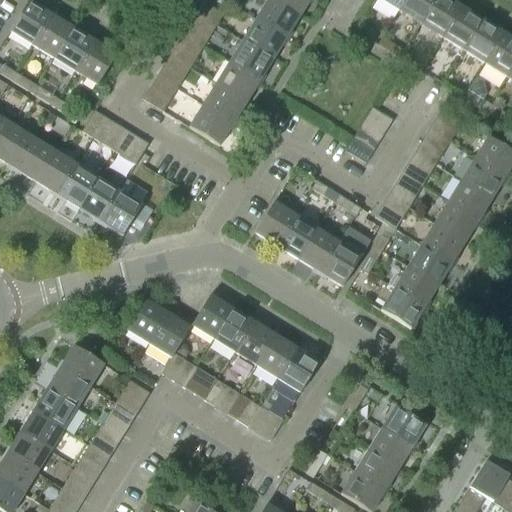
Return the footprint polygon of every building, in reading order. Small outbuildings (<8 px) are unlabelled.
[(268,0),(266,0),(254,21),(284,39),(298,18),(268,0)] [(268,0),(298,18),(308,0),(268,0)] [(381,0),(399,11),(406,0),(381,0)] [(406,0),(399,11),(420,25),(435,0),(406,0)] [(435,0),(420,25),(442,38),(460,8),(446,0),(435,0)] [(10,32),(32,46),(51,16),(28,2),(10,32)] [(202,3),(195,15),(206,21),(213,10),(202,3)] [(442,38),(464,52),(482,22),(460,8),(442,38)] [(223,16),(213,10),(206,21),(216,27),(223,16)] [(195,15),(189,25),(209,38),(216,27),(206,21),(195,15)] [(32,46),(54,59),(72,29),(51,16),(32,46)] [(254,21),(241,42),(271,61),(284,39),(254,21)] [(464,52),(484,65),(503,35),(482,22),(464,52)] [(189,25),(182,36),(203,49),(209,38),(189,25)] [(54,59),(75,72),(94,42),(72,29),(54,59)] [(484,65),(506,78),(511,68),(511,41),(503,35),(484,65)] [(182,36),(176,47),(196,59),(203,49),(182,36)] [(377,45),(388,52),(393,44),(382,37),(377,45)] [(94,42),(75,72),(98,86),(116,56),(94,42)] [(241,42),(228,64),(258,82),(271,61),(241,42)] [(388,52),(399,58),(404,51),(393,44),(388,52)] [(176,47),(169,58),(189,70),(196,59),(176,47)] [(399,58),(410,66),(415,58),(404,51),(399,58)] [(169,58),(162,68),(183,81),(189,70),(169,58)] [(415,58),(410,66),(421,73),(426,65),(415,58)] [(228,64),(214,86),(245,104),(258,82),(228,64)] [(0,72),(0,74),(11,81),(16,73),(4,66),(0,72)] [(162,68),(156,79),(176,92),(183,81),(162,68)] [(11,81),(22,88),(27,79),(16,73),(11,81)] [(22,88),(32,94),(37,86),(27,79),(22,88)] [(156,79),(149,90),(170,102),(176,92),(156,79)] [(32,94),(43,101),(48,93),(37,86),(32,94)] [(214,86),(201,107),(232,126),(245,104),(214,86)] [(170,102),(149,90),(142,101),(163,114),(170,102)] [(463,99),(474,105),(479,98),(468,91),(463,99)] [(43,101),(54,108),(59,99),(48,93),(43,101)] [(474,105),(484,112),(489,104),(479,98),(474,105)] [(59,99),(54,108),(64,114),(69,106),(59,99)] [(484,112),(496,119),(501,111),(489,104),(484,112)] [(232,126),(201,107),(188,129),(218,148),(232,126)] [(372,109),(365,120),(386,133),(392,122),(372,109)] [(66,120),(75,125),(81,116),(72,110),(66,120)] [(442,110),(435,121),(456,134),(462,123),(442,110)] [(501,111),(496,119),(507,126),(511,118),(501,111)] [(94,112),(88,122),(99,128),(105,118),(94,112)] [(92,139),(103,146),(116,125),(105,118),(99,128),(92,139)] [(0,144),(11,127),(0,120),(0,144)] [(365,120),(358,131),(379,143),(386,133),(365,120)] [(435,121),(429,132),(449,144),(456,134),(435,121)] [(82,132),(92,139),(99,128),(88,122),(82,132)] [(103,146),(114,152),(126,131),(116,125),(103,146)] [(0,144),(0,162),(14,171),(32,140),(11,127),(0,144)] [(114,152),(125,159),(138,138),(126,131),(114,152)] [(358,131),(352,142),(372,154),(379,143),(358,131)] [(429,132),(422,142),(443,155),(449,144),(429,132)] [(138,138),(125,159),(136,166),(148,145),(138,138)] [(511,153),(488,138),(474,160),(504,179),(511,165),(511,153)] [(14,171),(35,184),(54,153),(32,140),(14,171)] [(372,154),(352,142),(345,153),(366,165),(372,154)] [(422,142),(416,153),(436,166),(443,155),(422,142)] [(35,184),(57,197),(75,166),(54,153),(35,184)] [(416,153),(409,164),(429,176),(436,166),(416,153)] [(474,160),(461,182),(491,200),(504,179),(474,160)] [(409,164),(402,175),(423,187),(429,176),(409,164)] [(57,197),(78,210),(97,180),(75,166),(57,197)] [(402,175),(396,185),(416,198),(423,187),(402,175)] [(78,210),(100,223),(118,193),(97,180),(78,210)] [(461,182),(447,203),(477,222),(491,200),(461,182)] [(312,190),(323,197),(327,190),(316,183),(312,190)] [(396,185),(389,196),(410,209),(416,198),(396,185)] [(323,197),(334,204),(338,197),(327,190),(323,197)] [(118,193),(100,223),(122,237),(141,207),(118,193)] [(389,196),(383,207),(403,219),(410,209),(389,196)] [(334,204),(345,211),(349,204),(338,197),(334,204)] [(447,203),(434,225),(464,243),(477,222),(447,203)] [(254,234),(276,248),(295,218),(273,204),(254,234)] [(349,204),(345,211),(356,218),(361,211),(349,204)] [(403,219),(383,207),(375,218),(396,231),(403,219)] [(276,248),(298,261),(317,231),(295,218),(276,248)] [(434,225),(421,246),(451,265),(464,243),(434,225)] [(298,261),(319,274),(338,244),(317,231),(298,261)] [(381,236),(373,248),(381,253),(389,240),(381,236)] [(338,244),(319,274),(342,288),(361,258),(338,244)] [(421,246),(408,268),(438,286),(451,265),(421,246)] [(373,248),(367,259),(375,264),(381,253),(373,248)] [(375,264),(367,259),(360,270),(368,275),(375,264)] [(408,268),(394,289),(424,307),(438,286),(408,268)] [(424,307),(394,289),(380,311),(410,330),(424,307)] [(191,327),(213,341),(232,310),(209,296),(191,327)] [(126,332),(149,346),(167,315),(144,301),(126,332)] [(213,341),(234,354),(253,323),(232,310),(213,341)] [(161,375),(173,382),(185,362),(174,355),(190,329),(167,315),(149,346),(171,360),(161,375)] [(234,354),(256,367),(275,337),(253,323),(234,354)] [(256,367),(277,380),(296,350),(275,337),(256,367)] [(181,343),(175,353),(185,359),(188,354),(186,347),(181,343)] [(73,348),(59,370),(89,389),(103,367),(73,348)] [(296,350),(277,380),(300,394),(319,364),(296,350)] [(173,382),(183,389),(196,368),(185,362),(173,382)] [(183,389),(194,395),(207,375),(196,368),(183,389)] [(59,370),(46,392),(76,410),(89,389),(59,370)] [(194,395),(205,402),(217,382),(207,375),(194,395)] [(129,382),(122,394),(142,406),(149,395),(129,382)] [(205,402),(216,408),(228,388),(217,382),(205,402)] [(361,385),(354,396),(362,401),(369,390),(361,385)] [(216,408),(226,415),(239,395),(228,388),(216,408)] [(46,392),(32,413),(63,432),(76,410),(46,392)] [(122,394),(115,405),(135,417),(142,406),(122,394)] [(226,415),(237,422),(249,402),(239,395),(226,415)] [(362,401),(354,396),(347,408),(354,412),(362,401)] [(237,422),(248,428),(260,408),(249,402),(237,422)] [(115,405),(109,415),(129,428),(135,417),(115,405)] [(396,407),(381,430),(412,449),(426,426),(396,407)] [(248,428),(258,435),(271,415),(260,408),(248,428)] [(32,413),(19,435),(49,453),(63,432),(32,413)] [(109,415),(102,427),(122,439),(129,428),(109,415)] [(271,415),(258,435),(270,442),(283,422),(271,415)] [(102,427),(95,437),(115,449),(122,439),(102,427)] [(381,430),(368,451),(399,470),(412,449),(381,430)] [(19,435),(6,456),(36,475),(49,453),(19,435)] [(95,437),(89,448),(108,460),(115,449),(95,437)] [(89,448),(82,458),(102,471),(108,460),(89,448)] [(368,451),(355,473),(386,492),(399,470),(368,451)] [(320,452),(313,463),(321,467),(327,456),(320,452)] [(6,456),(0,465),(0,481),(23,496),(36,475),(6,456)] [(82,458),(75,469),(95,482),(102,471),(82,458)] [(321,467),(313,463),(306,474),(314,479),(321,467)] [(486,464),(460,506),(469,511),(476,511),(484,500),(503,511),(511,497),(511,482),(499,475),(501,473),(486,464)] [(75,469),(69,480),(89,492),(95,482),(75,469)] [(373,511),(386,492),(355,473),(341,496),(366,511),(373,511)] [(69,480),(62,491),(82,503),(89,492),(69,480)] [(0,481),(0,511),(12,511),(23,496),(0,481)] [(305,491),(316,498),(321,491),(309,483),(305,491)] [(62,491),(56,501),(73,511),(76,511),(82,503),(62,491)] [(316,498),(327,505),(332,498),(321,491),(316,498)] [(511,511),(511,497),(503,511),(504,511),(511,511)] [(327,505),(337,511),(338,511),(343,504),(332,498),(327,505)] [(73,511),(56,501),(49,511),(73,511)] [(209,511),(194,502),(188,511),(209,511)] [(145,503),(139,511),(149,511),(153,508),(145,503)]
